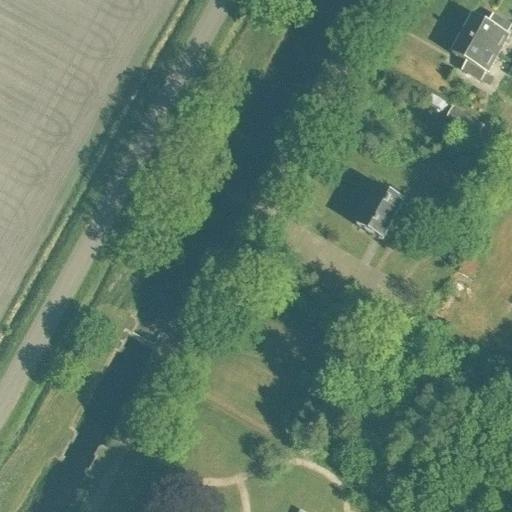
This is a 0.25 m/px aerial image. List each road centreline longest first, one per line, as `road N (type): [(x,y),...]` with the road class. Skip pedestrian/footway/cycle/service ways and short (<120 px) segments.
road 1 (unclassified): [(0,404),(222,0)]
road 2 (unclassified): [(256,212),(373,0)]
